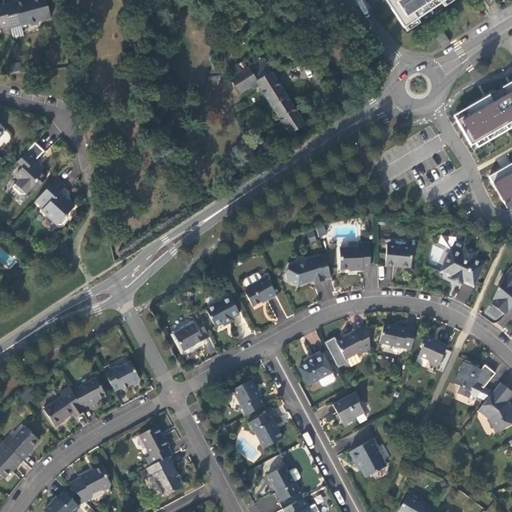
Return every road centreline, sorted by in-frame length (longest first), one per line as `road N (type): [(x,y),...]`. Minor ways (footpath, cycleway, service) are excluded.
road 1 (secondary): [(116,288),(170,242),(366,112)]
road 2 (residential): [(511,357),(469,324),(396,301),(315,316),(268,342)]
road 3 (residential): [(171,391),(63,457),(16,511)]
road 4 (residential): [(359,511),(268,342)]
road 5 (residential): [(429,105),(489,209),(511,214)]
road 6 (secondary): [(0,350),(116,288)]
road 7 (residential): [(0,97),(67,117),(87,167)]
